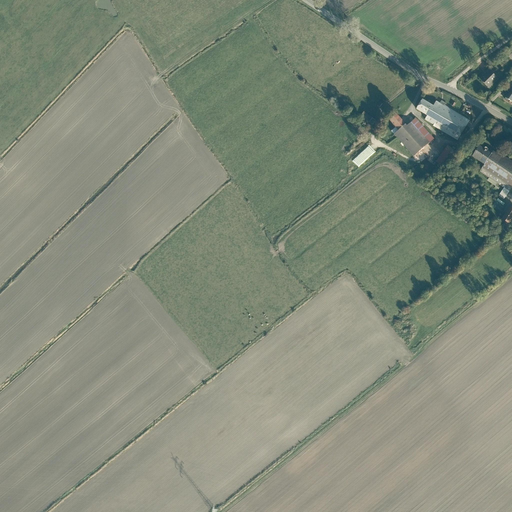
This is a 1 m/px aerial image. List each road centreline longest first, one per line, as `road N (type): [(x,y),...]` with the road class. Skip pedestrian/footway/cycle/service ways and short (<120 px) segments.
road 1 (tertiary): [(306,0),(447,86)]
road 2 (track): [(160,76),(269,0)]
